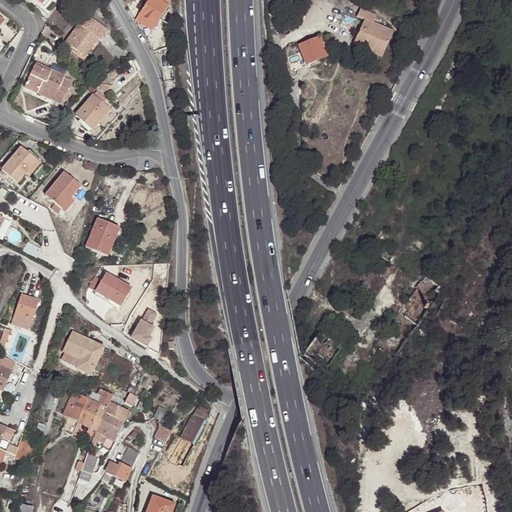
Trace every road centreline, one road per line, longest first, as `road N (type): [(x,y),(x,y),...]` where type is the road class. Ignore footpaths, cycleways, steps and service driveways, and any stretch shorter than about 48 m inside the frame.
road 1 (motorway): [(203,0),(239,326),(285,511)]
road 2 (motorway): [(320,511),(266,290),(242,0)]
road 3 (tertiary): [(453,0),(241,402)]
road 4 (residential): [(166,139),(180,209),(179,323),(205,377),(241,402)]
road 5 (unknown): [(347,202),(297,153),(280,42)]
road 6 (residential): [(0,112),(100,154),(166,139)]
road 7 (residential): [(110,0),(126,23),(166,139)]
